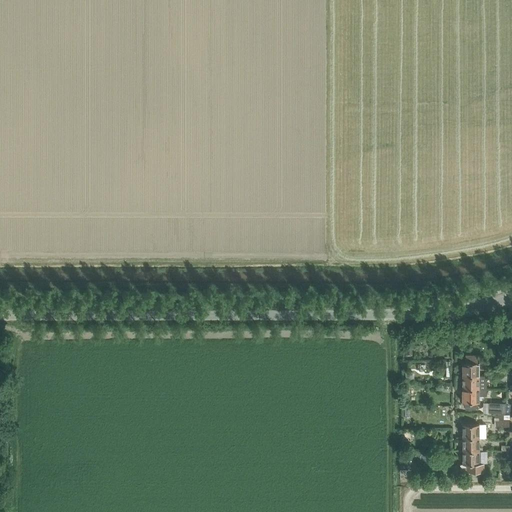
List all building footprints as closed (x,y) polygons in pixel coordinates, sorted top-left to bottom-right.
[(479,376),(479,363),(478,363),(478,356),(466,356),(466,363),(463,363),(463,376),(479,376)] [(463,389),(487,389),(487,376),(479,376),(463,376),(463,389)] [(487,389),(463,389),(463,403),(464,402),(464,407),(467,410),(475,410),(478,407),(478,402),(479,402),(479,396),(487,396),(487,389)] [(490,403),(490,413),(505,413),(505,403),(490,403)] [(463,438),(479,438),(479,425),(463,425),(463,438)] [(463,451),(479,451),(479,438),(463,438),(463,451)] [(420,446),(415,451),(420,456),(425,451),(420,446)] [(484,463),(480,464),(479,451),(463,451),(463,464),(468,464),(468,472),(484,472),(484,463)]
